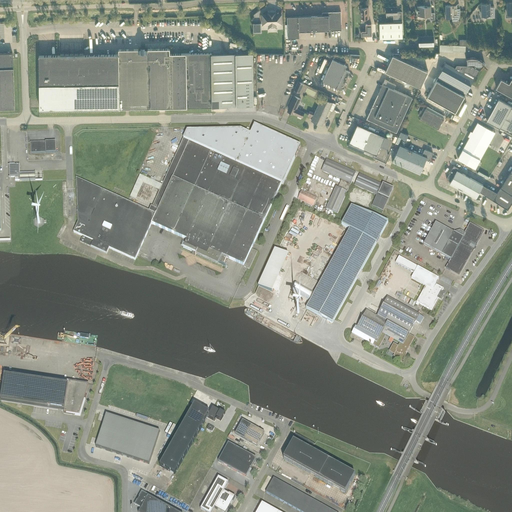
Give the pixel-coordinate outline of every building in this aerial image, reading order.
[(490,7),(490,4),(482,4),(482,11),(480,11),(480,15),(482,15),(482,17),(494,17),(494,7),(490,7)] [(452,21),(458,21),(459,20),(459,17),(460,16),(460,14),(460,12),(460,8),(457,8),(456,5),(456,6),(452,6),(452,5),(450,5),(445,5),(446,18),(452,17),(452,21)] [(424,6),(417,6),(418,16),(424,15),(424,17),(430,16),(430,20),(435,20),(434,13),(431,13),(431,7),(427,7),(424,8),(424,6)] [(386,7),(386,15),(393,15),(393,21),(402,21),(402,12),(397,12),(397,7),(386,7)] [(368,8),(359,8),(360,8),(361,19),(369,18),(368,8)] [(262,14),(262,26),(268,25),(268,29),(277,29),(277,25),(282,25),(282,14),(276,14),(276,11),(267,12),(267,14),(262,14)] [(307,16),(299,16),(299,17),(288,17),(289,38),(300,38),(300,31),(308,31),(341,30),(341,12),(322,12),(322,15),(307,16)] [(261,23),(253,24),(253,33),(262,33),(261,23)] [(402,23),(379,23),(380,38),(403,38),(402,23)] [(366,31),(361,31),(361,36),(372,36),(371,24),(366,24),(366,31)] [(434,36),(418,36),(419,47),(434,46),(434,36)] [(160,108),(212,107),(254,106),(253,54),(212,54),(211,53),(170,54),(170,49),(169,49),(160,49),(159,49),(148,49),(146,48),(145,48),(145,46),(141,46),(141,48),(140,48),(138,49),(119,49),(119,54),(39,56),(39,65),(40,110),(118,109),(149,108),(160,108)] [(0,108),(14,108),(12,53),(0,53),(0,108)] [(393,55),(385,71),(420,87),(428,71),(393,55)] [(457,65),(455,69),(445,63),(437,78),(438,78),(436,80),(427,97),(455,112),(465,96),(464,95),(466,94),(470,86),(474,79),(474,78),(479,70),(485,64),(484,63),(484,62),(483,62),(482,61),(481,60),(480,60),(480,59),(479,59),(478,59),(476,58),(473,57),(471,57),(471,58),(470,58),(469,58),(468,58),(467,58),(467,65),(457,65)] [(323,81),(341,89),(350,72),(345,69),(347,66),(333,59),(323,81)] [(394,89),(396,85),(388,81),(389,81),(385,79),(366,119),(396,133),(412,98),(394,89)] [(501,79),(496,88),(511,96),(511,79),(509,84),(501,79)] [(300,93),(304,83),(298,81),(294,90),(300,93)] [(304,112),(296,109),(301,99),(294,96),(288,110),(291,111),(291,112),(298,116),(297,117),(301,119),(304,112)] [(314,115),(309,112),(308,114),(310,115),(310,116),(312,117),(311,120),(322,125),(333,102),(322,97),(314,115)] [(487,120),(500,127),(511,133),(511,106),(498,99),(487,120)] [(421,111),(424,112),(420,119),(438,129),(444,118),(426,108),(423,107),(421,111)] [(458,159),(475,168),(478,170),(482,163),(479,161),(495,133),(478,123),(472,133),(471,133),(469,135),(470,136),(458,159)] [(385,137),(357,124),(349,143),(377,155),(385,137)] [(187,131),(162,185),(140,175),(130,197),(135,199),(143,183),(159,190),(152,207),(151,207),(149,211),(76,178),(78,223),(73,232),(82,236),(80,242),(106,254),(109,248),(135,260),(151,224),(153,225),(153,224),(173,234),(187,240),(184,244),(183,247),(196,253),(195,255),(218,265),(222,256),(244,266),(249,268),(257,251),(251,249),(281,183),(283,184),(300,146),(254,125),(250,134),(241,130),(187,131)] [(56,153),(55,142),(30,143),(31,154),(56,153)] [(425,149),(422,155),(400,145),(392,162),(420,174),(426,159),(428,160),(429,160),(433,153),(425,149)] [(360,175),(356,173),(326,160),(321,171),(341,180),(338,188),(336,187),(326,209),(330,211),(337,214),(351,184),(355,186),(360,175)] [(19,165),(9,165),(10,177),(9,177),(9,178),(15,177),(15,181),(35,180),(35,181),(35,180),(42,180),(35,180),(35,173),(20,174),(19,165)] [(463,171),(458,168),(454,166),(446,179),(451,181),(449,184),(476,198),(483,185),(462,173),(463,171)] [(479,192),(492,200),(508,210),(511,202),(511,168),(499,190),(497,192),(483,185),(479,192)] [(381,184),(360,175),(355,186),(376,195),(371,206),(381,211),(391,188),(381,184)] [(316,198),(302,192),(298,199),(313,206),(316,198)] [(306,309),(332,323),(388,222),(351,206),(343,222),(341,224),(350,229),(306,309)] [(465,233),(460,230),(452,232),(435,223),(423,245),(450,259),(446,268),(459,275),(483,232),(470,225),(465,233)] [(288,256),(275,250),(258,287),(272,293),(288,256)] [(411,278),(425,286),(422,291),(416,302),(428,309),(431,310),(438,299),(438,298),(441,300),(443,297),(441,296),(442,293),(441,293),(443,289),(435,284),(438,278),(434,276),(431,275),(417,267),(399,257),(395,263),(414,273),(411,278)] [(297,282),(292,290),(310,299),(314,291),(297,282)] [(386,335),(400,343),(403,345),(409,335),(416,322),(420,324),(424,318),(419,315),(387,298),(377,317),(366,311),(357,328),(355,327),(351,334),(372,347),(373,345),(378,348),(386,335)] [(414,338),(409,335),(403,345),(400,343),(398,346),(393,343),(388,352),(394,355),(393,357),(402,362),(406,354),(407,353),(406,353),(414,338)] [(1,401),(64,411),(64,413),(79,415),(86,394),(84,394),(85,385),(69,382),(68,386),(5,376),(1,401)] [(118,376),(111,400),(168,418),(175,394),(118,376)] [(442,411),(425,402),(420,412),(437,420),(442,411)] [(194,404),(160,465),(159,466),(175,474),(207,417),(214,421),(216,418),(220,421),(224,414),(219,412),(212,408),(209,413),(194,404)] [(107,414),(96,447),(149,464),(160,432),(107,414)] [(264,433),(242,421),(235,434),(257,447),(264,433)] [(411,433),(412,433),(425,440),(426,440),(427,439),(427,438),(426,437),(413,431),(412,431),(411,431),(411,432),(411,433)] [(293,442),(283,459),(319,479),(345,493),(355,476),(310,451),(314,445),(315,445),(315,444),(295,434),(296,435),(292,441),(293,442)] [(228,443),(218,462),(246,477),(256,458),(228,443)] [(400,455),(401,456),(414,462),(415,462),(416,462),(416,461),(416,460),(415,460),(402,454),(402,453),(401,453),(401,454),(400,454),(400,455)] [(218,509),(223,511),(225,511),(228,508),(229,508),(231,505),(229,505),(232,501),(233,501),(235,497),(229,493),(228,494),(224,491),(228,483),(218,477),(200,509),(204,511),(211,511),(214,508),(217,510),(218,509)] [(333,511),(320,504),(274,479),(266,493),(300,511),(333,511)] [(176,511),(162,504),(142,493),(135,505),(141,509),(139,511),(176,511)] [(278,511),(262,503),(256,511),(278,511)]
